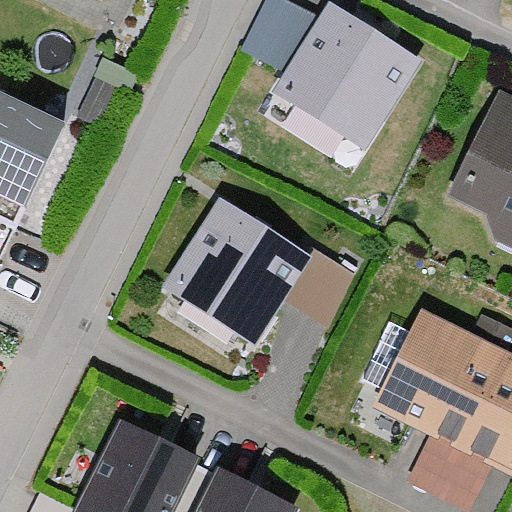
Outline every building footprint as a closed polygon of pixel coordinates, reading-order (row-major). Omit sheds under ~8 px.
[(273,75),(307,18),(268,0),(263,0),(236,57),(273,75)] [(362,153),(417,63),(322,5),(267,96),(362,153)] [(442,197),(486,220),(488,235),(511,248),(511,92),(507,100),(497,94),(442,197)] [(0,250),(59,127),(2,100),(0,103),(0,250)] [(305,259),(221,206),(170,286),(254,339),(305,259)] [(511,354),(509,360),(416,314),(368,413),(426,442),(404,488),(453,511),(465,511),(486,469),(511,481),(511,354)] [(166,511),(193,459),(115,420),(69,511),(166,511)] [(290,511),(210,473),(190,511),(290,511)]
